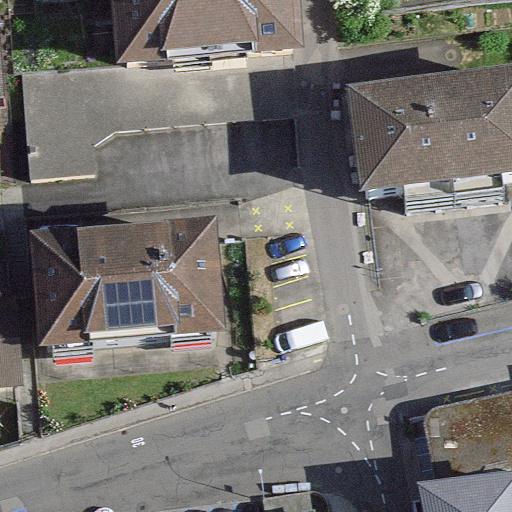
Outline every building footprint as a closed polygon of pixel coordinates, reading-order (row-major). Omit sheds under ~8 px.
[(119,0),(123,73),(301,65),(298,0),(119,0)] [(511,82),(355,100),(367,202),(511,185),(511,82)] [(38,249),(48,362),(230,347),(220,234),(38,249)] [(0,395),(18,395),(15,307),(0,307),(0,395)] [(439,474),(511,458),(511,385),(424,404),(439,474)] [(511,511),(511,487),(419,506),(419,511),(511,511)]
